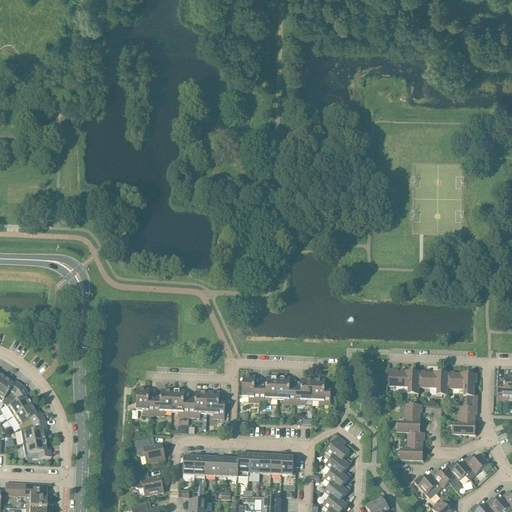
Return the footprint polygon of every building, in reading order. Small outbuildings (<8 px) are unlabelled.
[(418,390),(418,375),(397,374),(397,372),(389,372),(389,389),(407,390),(407,397),(418,397),(419,390),(418,390)] [(418,375),(418,390),(419,390),(430,390),(436,391),(436,397),(436,398),(447,398),(448,391),(447,391),(447,376),(421,375),(418,375)] [(462,410),(477,410),(477,398),(474,398),(474,385),(476,385),(476,377),(447,376),(447,391),(448,391),(463,392),(462,409),(462,410)] [(511,399),(511,377),(504,378),(503,387),(497,387),(497,388),(497,391),(497,398),(497,404),(508,404),(508,400),(511,399)] [(259,406),(260,385),(255,385),(255,379),(243,378),(242,400),(248,400),(248,405),(259,406)] [(277,402),(278,380),(266,379),(266,386),(260,385),(259,406),(271,406),(271,401),(277,402)] [(294,407),(295,387),(290,387),(290,380),(278,380),(277,402),(284,402),(283,407),(294,407)] [(0,404),(4,407),(23,389),(15,383),(13,387),(4,381),(0,386),(0,404)] [(312,403),(313,381),(301,381),(301,387),(295,387),(294,407),(306,408),(306,403),(312,403)] [(313,381),(312,403),(319,404),(318,408),(330,409),(331,389),(325,388),(325,382),(313,381)] [(12,419),(30,408),(24,399),(28,397),(23,389),(4,407),(12,419)] [(137,391),(136,413),(143,413),(142,418),(154,418),(154,405),(155,398),(149,397),(149,391),(137,391)] [(154,405),(154,418),(165,419),(165,414),(171,414),(172,393),(160,392),(160,398),(155,398),(154,405)] [(172,393),(171,414),(178,415),(178,419),(188,420),(189,420),(189,407),(190,399),(184,399),(184,393),(172,393)] [(189,407),(189,420),(200,421),(200,416),(206,416),(207,394),(195,394),(195,400),(190,399),(189,407)] [(207,394),(206,416),(213,416),(213,421),(224,422),(225,410),(225,408),(225,401),(219,401),(220,395),(207,394)] [(419,435),(420,415),(421,415),(422,408),(405,407),(404,425),(397,424),(396,436),(407,436),(407,435),(419,436),(419,435)] [(19,432),(28,428),(44,422),(39,414),(36,417),(30,408),(12,419),(19,432)] [(477,410),(462,410),(462,409),(460,409),(459,427),(452,427),(452,437),(474,438),(475,417),(476,417),(477,410)] [(22,446),(43,442),(42,432),(46,432),(44,422),(28,428),(19,432),(22,446)] [(419,435),(419,436),(407,435),(407,436),(407,452),(399,452),(399,463),(422,464),(423,442),(424,442),(424,436),(419,436),(419,435)] [(346,446),(338,439),(325,455),(331,460),(332,460),(333,458),(341,464),(343,463),(344,461),(345,461),(350,454),(344,448),(346,446)] [(144,458),(146,467),(165,463),(162,446),(151,448),(149,441),(134,445),(137,457),(139,459),(144,458)] [(43,442),(22,446),(25,461),(38,461),(43,461),(50,459),(49,452),(45,453),(43,442)] [(474,462),(471,459),(469,462),(467,460),(463,463),(476,477),(482,472),(486,476),(492,470),(480,456),(474,462)] [(249,476),(249,457),(238,457),(238,462),(238,475),(238,479),(249,480),(249,476)] [(259,477),(260,458),(249,457),(249,476),(259,477)] [(270,477),(271,458),(260,458),(259,477),(270,477)] [(282,459),(271,458),(270,477),(281,478),(282,459)] [(342,476),(344,474),(349,468),(345,464),(343,463),(341,464),(333,458),(332,460),(331,460),(325,469),(331,473),(333,472),(340,478),(342,476)] [(194,478),(195,460),(184,459),(183,471),(183,477),(183,478),(194,478)] [(282,459),(281,478),(292,478),(293,467),(293,459),(282,459)] [(205,479),(206,460),(195,460),(194,478),(205,479)] [(216,479),(217,461),(206,460),(205,479),(216,479)] [(227,480),(227,461),(217,461),(216,479),(227,480)] [(227,461),(227,480),(238,480),(238,479),(238,475),(238,462),(227,461)] [(451,467),(447,470),(459,484),(460,483),(462,486),(467,481),(469,483),(476,477),(463,463),(457,469),(455,466),(454,467),(452,468),(451,467)] [(436,475),(434,474),(430,477),(443,491),(449,485),(453,490),(459,484),(447,470),(441,476),(438,473),(436,475)] [(324,482),(330,487),(331,487),(332,485),(340,491),(341,489),(343,488),(348,481),(344,478),(342,476),(340,478),(333,472),(331,473),(324,482)] [(143,490),(144,499),(164,495),(160,478),(149,481),(147,473),(132,477),(135,490),(138,491),(143,490)] [(419,482),(418,480),(414,484),(418,488),(417,489),(426,498),(432,492),(436,496),(443,491),(430,477),(424,482),(422,480),(419,482)] [(330,487),(323,495),(329,500),(330,500),(331,498),(339,505),(341,503),(342,501),(348,494),(343,491),(341,489),(340,491),(332,485),(331,487),(330,487)] [(458,485),(454,489),(458,494),(463,490),(458,485)] [(24,486),(23,499),(26,499),(25,511),(51,511),(51,505),(46,504),(46,487),(30,486),(24,486)] [(506,496),(502,499),(511,510),(511,496),(510,495),(508,497),(506,495),(506,496)] [(330,500),(329,500),(323,509),(326,511),(330,511),(331,511),(343,511),(347,508),(343,504),(341,503),(339,505),(331,498),(330,500)] [(452,506),(446,499),(441,503),(431,511),(432,511),(448,511),(447,510),(452,506)] [(492,500),(489,502),(485,506),(491,511),(511,511),(511,510),(502,499),(496,504),(492,500)] [(367,511),(389,511),(382,501),(374,506),(373,504),(366,509),(367,511)] [(279,511),(280,503),(261,502),(260,511),(279,511)] [(207,511),(208,504),(189,503),(188,511),(207,511)]
